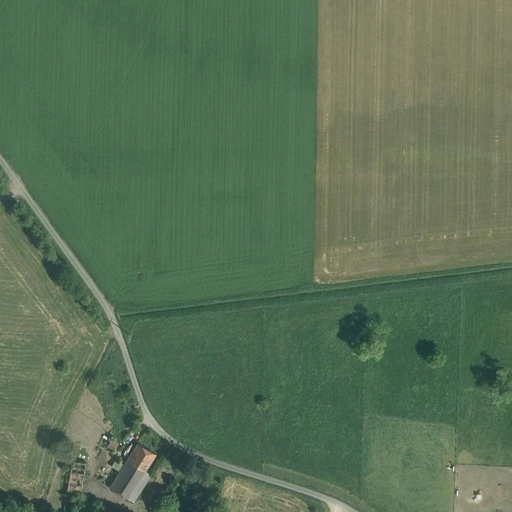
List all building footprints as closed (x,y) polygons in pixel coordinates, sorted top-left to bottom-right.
[(118,446),(108,440),(105,445),(108,447),(107,449),(114,453),(118,446)] [(156,456),(138,445),(127,462),(146,473),(156,456)] [(146,473),(127,462),(110,491),(134,506),(152,477),(146,473)] [(86,465),(72,463),(64,511),(72,511),(74,500),(81,501),(86,465)] [(192,511),(198,495),(176,488),(168,511),(192,511)]
